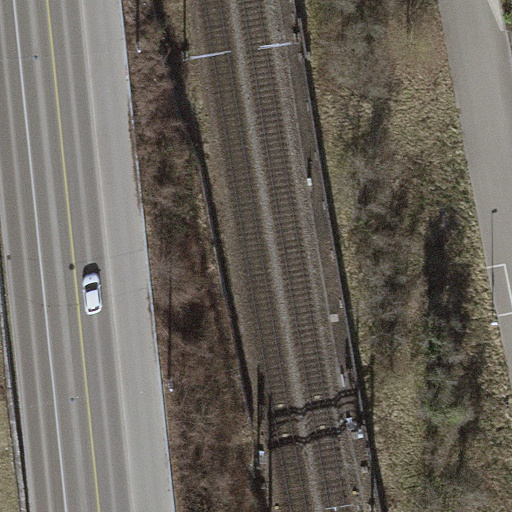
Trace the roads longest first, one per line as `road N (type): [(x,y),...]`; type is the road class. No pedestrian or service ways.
road 1 (primary): [(84,511),(38,0)]
road 2 (unclassified): [(464,0),(511,267)]
